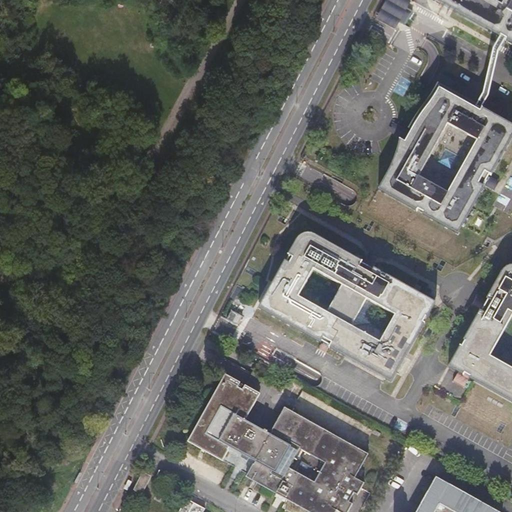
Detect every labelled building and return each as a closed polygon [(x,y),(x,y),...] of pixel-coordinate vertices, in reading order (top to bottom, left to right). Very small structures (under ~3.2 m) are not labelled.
[(389,0),(403,0),(410,3),(411,0),(384,0),(377,13),(380,15),(398,25),(402,17),(385,8),(389,0)] [(415,6),(410,3),(403,0),(389,0),(385,8),(402,17),(407,20),(415,6)] [(511,0),(446,0),(501,31),(505,33),(510,37),(511,37),(511,0)] [(496,47),(486,91),(479,104),(484,107),(492,93),(503,50),(510,37),(505,33),(496,47)] [(403,76),(397,74),(392,92),(406,97),(417,63),(408,60),(403,76)] [(484,107),(479,104),(465,96),(441,82),(414,128),(410,125),(403,136),(397,155),(390,171),(381,186),(419,209),(421,206),(460,229),(487,183),(492,186),(498,176),(493,174),(511,141),(511,120),(485,104),(484,107)] [(403,136),(410,125),(398,118),(391,129),(403,136)] [(503,179),(498,176),(492,186),(497,189),(503,179)] [(511,210),(511,182),(511,183),(501,205),(511,210)] [(424,320),(434,301),(373,266),(374,263),(365,258),(315,229),(307,230),(300,236),(290,252),(292,253),(263,304),(325,338),(322,343),(329,347),(331,344),(392,379),(426,320),(424,320)] [(366,255),(375,261),(379,254),(370,249),(366,255)] [(465,373),(466,371),(472,374),(471,376),(511,401),(511,261),(510,260),(487,299),(482,308),(475,321),(462,344),(460,343),(448,363),(465,373)] [(478,305),(483,296),(479,293),(473,302),(478,305)] [(482,308),(487,299),(483,296),(478,305),(482,308)] [(229,316),(236,319),(241,310),(234,306),(229,316)] [(354,493),(357,495),(364,483),(354,478),(368,454),(284,408),(270,433),(245,419),(259,393),(225,374),(188,442),(222,461),(230,446),(256,461),(247,477),(308,511),(335,511),(337,510),(340,511),(347,511),(352,504),(348,502),(354,493)] [(137,487),(145,491),(152,478),(145,473),(137,487)] [(501,511),(436,475),(415,511),(501,511)] [(190,495),(180,511),(202,511),(207,504),(190,495)]
